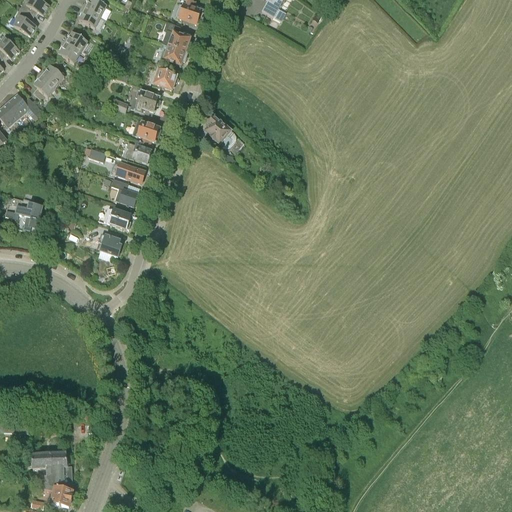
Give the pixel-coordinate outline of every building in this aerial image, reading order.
[(20,11),(31,18),(34,13),(43,18),(50,8),(36,0),(30,0),(29,4),(26,2),(20,11)] [(87,3),(83,10),(101,20),(107,8),(91,0),(89,4),(87,3)] [(262,0),(267,3),(262,14),(274,20),(284,0),(262,0)] [(179,21),(188,24),(197,28),(202,14),(194,11),(196,5),(186,1),(184,6),(179,21)] [(81,19),(79,23),(95,31),(101,20),(83,10),(79,18),(81,19)] [(13,29),(31,39),(37,29),(28,23),(31,18),(20,11),(15,20),(18,22),(13,29)] [(318,14),(313,21),(318,25),(323,18),(318,14)] [(167,49),(187,56),(190,47),(189,46),(191,41),(179,37),(181,29),(169,25),(166,33),(173,35),(167,49)] [(64,44),(81,55),(87,44),(72,35),(70,39),(68,38),(64,44)] [(0,59),(0,60),(4,55),(12,63),(20,54),(5,40),(0,45),(0,59)] [(61,53),(59,57),(73,67),(81,55),(64,44),(59,52),(61,53)] [(119,47),(116,52),(122,56),(125,50),(119,47)] [(163,62),(171,65),(181,68),(183,63),(184,64),(187,56),(167,49),(163,62)] [(41,77),(56,90),(64,80),(51,68),(48,72),(46,71),(41,77)] [(153,87),(163,90),(172,93),(175,87),(177,85),(178,83),(177,80),(177,79),(168,76),(158,72),(153,87)] [(114,80),(127,85),(129,78),(116,74),(114,80)] [(37,91),(33,96),(43,103),(47,99),(48,100),(56,90),(41,77),(35,84),(37,85),(34,88),(37,91)] [(159,101),(150,97),(138,93),(136,100),(135,100),(131,111),(142,115),(143,112),(154,115),(157,108),(158,108),(158,107),(157,107),(158,104),(159,104),(159,103),(159,101)] [(35,123),(43,115),(28,101),(24,105),(18,98),(0,113),(0,120),(9,131),(28,115),(35,123)] [(129,107),(114,102),(111,111),(125,116),(129,107)] [(59,109),(55,115),(59,119),(64,113),(59,109)] [(59,120),(55,116),(49,121),(52,125),(59,120)] [(233,135),(222,126),(214,119),(213,120),(212,119),(208,124),(209,125),(208,127),(209,128),(205,134),(221,148),(224,145),(226,146),(222,150),(232,159),(244,145),(235,137),(233,135)] [(136,140),(140,141),(139,144),(150,148),(152,144),(155,145),(156,143),(158,143),(159,138),(158,136),(160,131),(150,128),(141,125),(141,124),(137,123),(132,138),(136,139),(136,140)] [(142,151),(138,149),(130,147),(127,159),(134,161),(134,162),(139,163),(148,166),(152,154),(142,151)] [(106,156),(92,152),(90,158),(89,161),(103,165),(106,156)] [(227,156),(223,161),(232,168),(236,164),(227,156)] [(127,163),(116,159),(114,165),(122,167),(125,168),(127,163)] [(118,179),(141,186),(145,174),(125,168),(122,167),(118,179)] [(128,194),(127,194),(129,187),(114,182),(111,189),(123,193),(120,205),(124,206),(134,209),(138,197),(128,194)] [(24,202),(23,204),(14,201),(12,207),(9,207),(5,220),(18,223),(19,218),(26,220),(23,232),(30,234),(31,229),(41,232),(44,222),(40,221),(44,207),(24,202)] [(104,224),(109,226),(109,227),(117,229),(126,232),(127,231),(129,232),(131,226),(129,225),(131,218),(113,213),(108,211),(104,224)] [(76,225),(68,222),(66,230),(74,232),(76,225)] [(105,239),(104,244),(101,254),(118,259),(121,249),(119,248),(120,244),(111,241),(105,239)] [(0,434),(29,436),(30,421),(0,419),(0,434)] [(50,489),(72,493),(71,475),(67,475),(66,455),(32,457),(32,473),(46,471),(47,480),(44,480),(44,489),(50,489)] [(50,504),(59,507),(69,509),(73,494),(72,493),(50,489),(48,493),(53,494),(50,504)] [(44,511),(45,505),(32,503),(31,510),(44,511)]
